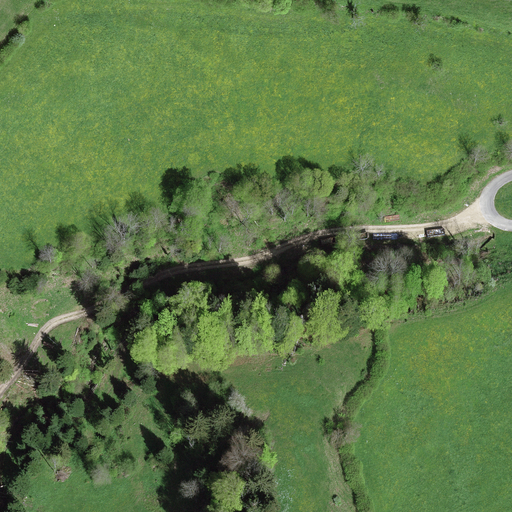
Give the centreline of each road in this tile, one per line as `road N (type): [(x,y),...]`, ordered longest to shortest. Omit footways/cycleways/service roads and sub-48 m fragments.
road 1 (track): [(0,393),(60,319),(172,271),(235,262),(337,230),(454,223),(482,207)]
road 2 (track): [(257,256),(250,266),(181,282),(122,342),(113,377),(120,388),(157,400),(170,421),(179,470)]
